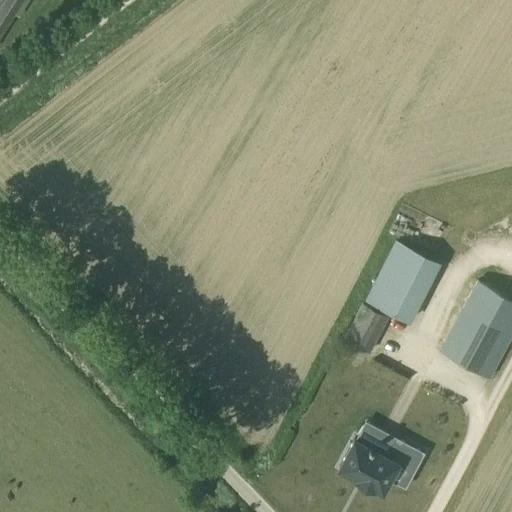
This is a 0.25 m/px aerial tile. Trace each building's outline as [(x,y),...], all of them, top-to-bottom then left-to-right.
[(28,0),(0,0),(0,37),(15,13),(20,15),(28,0)] [(396,240),(366,299),(411,321),(441,262),(396,240)] [(511,298),(478,280),(441,349),(490,376),(511,334),(511,298)] [(388,316),(361,302),(343,339),(370,352),(388,316)] [(350,389),(367,396),(378,369),(362,362),(350,389)] [(337,383),(323,410),(356,427),(370,400),(337,383)] [(374,488),(375,486),(383,491),(399,463),(415,471),(425,452),(397,436),(387,455),(355,438),(339,467),(357,477),(357,478),(374,488)]
